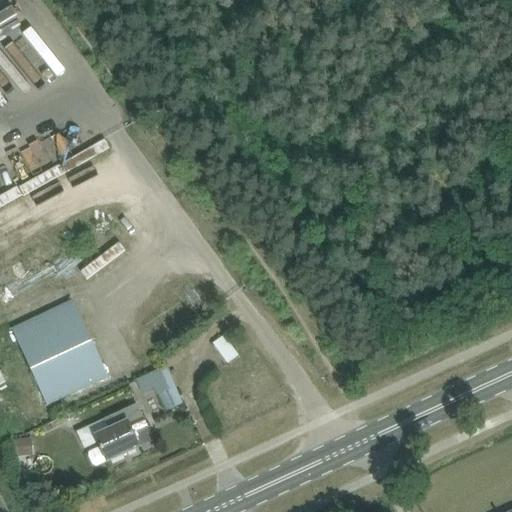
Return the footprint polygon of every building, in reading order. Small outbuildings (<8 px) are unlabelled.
[(57,94),(22,127),(31,136),(44,123),(55,133),(48,139),(52,144),(65,132),(57,124),(72,110),(57,94)] [(121,242),(83,274),(89,281),(127,249),(121,242)] [(48,406),(108,378),(72,301),(12,329),(48,406)] [(232,346),(221,354),(228,364),(239,356),(232,346)] [(0,363),(0,385),(9,381),(0,363)] [(168,367),(162,370),(148,376),(137,381),(143,395),(154,390),(163,412),(183,404),(168,367)] [(105,421),(110,431),(96,437),(108,463),(140,448),(134,434),(148,427),(137,405),(105,421)] [(35,455),(34,439),(14,441),(16,462),(24,461),(24,456),(35,455)]
